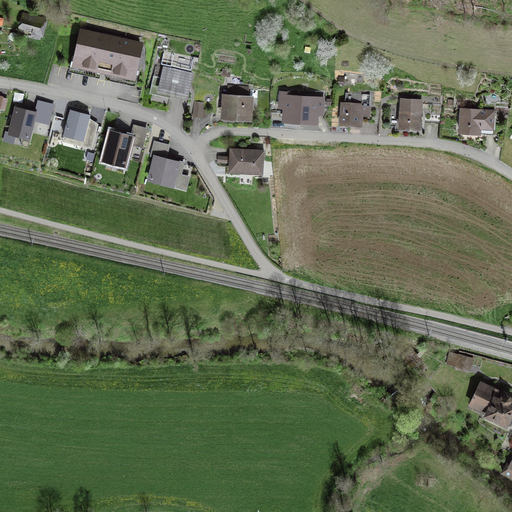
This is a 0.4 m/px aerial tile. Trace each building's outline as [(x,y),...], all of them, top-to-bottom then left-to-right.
[(21,29),(43,35),(46,22),(24,17),(21,29)] [(132,83),(140,44),(82,31),(73,70),(100,76),(101,70),(106,71),(105,77),(132,83)] [(191,71),(194,57),(164,51),(162,60),(174,63),(173,67),(191,71)] [(192,73),(164,67),(159,87),(187,93),(192,73)] [(227,86),(227,96),(221,96),(221,105),(225,105),(225,115),(246,117),(247,97),(246,97),(247,87),(227,86)] [(285,109),(285,119),(300,120),(301,99),(290,98),(290,93),(280,92),(279,108),(285,109)] [(340,123),(359,125),(361,106),(369,107),(370,94),(345,92),(344,104),(342,104),(340,123)] [(322,100),(301,99),(300,120),(315,121),(316,110),(322,110),(322,100)] [(390,126),(400,126),(399,128),(419,129),(421,100),(401,99),(400,114),(391,113),(390,126)] [(194,102),(192,117),(200,117),(202,103),(194,102)] [(496,111),(471,110),(471,104),(462,103),(460,132),(494,134),(496,111)] [(28,138),(34,113),(17,108),(11,133),(28,138)] [(90,115),(70,110),(64,135),(83,140),(81,146),(92,149),(94,143),(83,140),(89,117),(90,115)] [(112,132),(105,159),(124,164),(131,137),(112,132)] [(229,172),(242,172),(242,169),(249,169),(249,173),(260,174),(262,152),(231,150),(229,172)] [(183,164),(155,157),(149,180),(177,187),(183,164)] [(402,355),(413,366),(420,359),(410,348),(402,355)] [(460,355),(457,366),(467,369),(468,363),(472,363),(473,359),(460,355)] [(510,400),(509,397),(482,384),(471,407),(506,424),(506,422),(510,424),(511,421),(511,405),(508,404),(510,400)] [(507,461),(501,471),(511,477),(511,457),(509,463),(507,461)]
